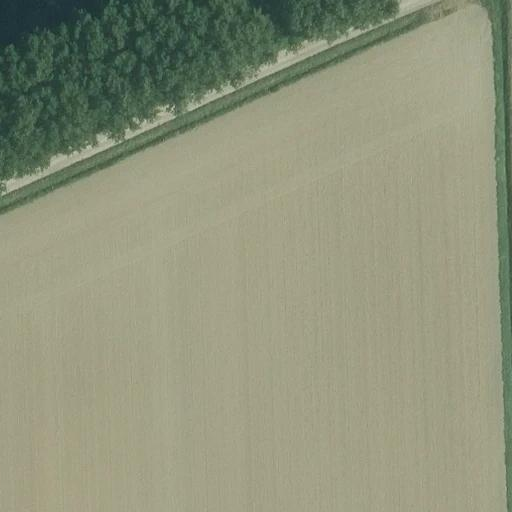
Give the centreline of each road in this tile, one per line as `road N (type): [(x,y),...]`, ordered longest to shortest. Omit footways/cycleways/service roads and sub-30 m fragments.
road 1 (unclassified): [(0,188),(418,0)]
road 2 (track): [(203,0),(0,91)]
